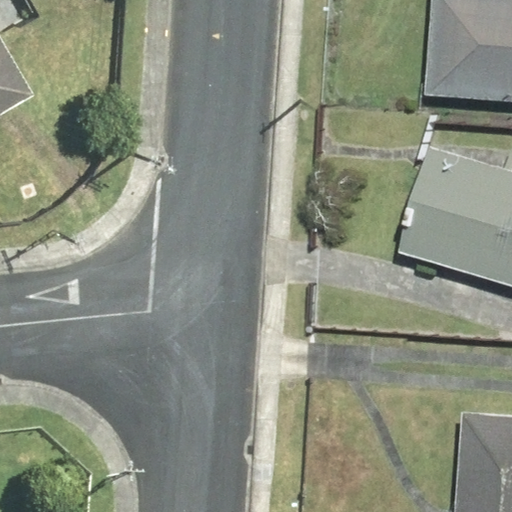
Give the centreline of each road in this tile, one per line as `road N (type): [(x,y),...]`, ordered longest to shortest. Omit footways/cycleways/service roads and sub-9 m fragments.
road 1 (residential): [(211,307),(230,0)]
road 2 (residential): [(0,329),(211,307)]
road 3 (residential): [(197,511),(211,307)]
